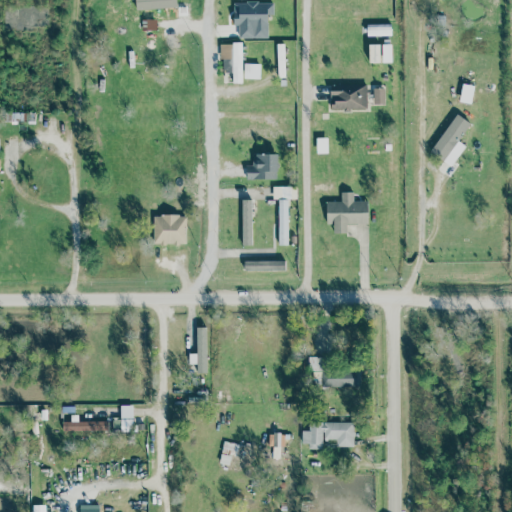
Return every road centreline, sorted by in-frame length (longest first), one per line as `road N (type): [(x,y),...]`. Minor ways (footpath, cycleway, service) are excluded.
road 1 (residential): [(0,300),(511,302)]
road 2 (residential): [(392,298),(395,511)]
